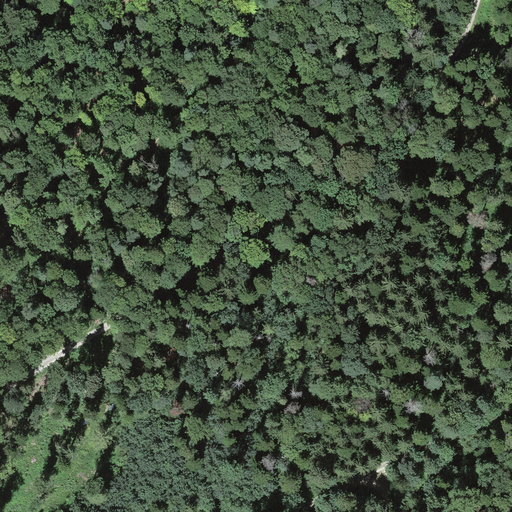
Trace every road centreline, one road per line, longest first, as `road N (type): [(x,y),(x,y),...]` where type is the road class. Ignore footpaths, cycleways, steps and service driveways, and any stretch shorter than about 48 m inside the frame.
road 1 (track): [(0,396),(274,222),(421,89),(462,42),(476,0)]
road 2 (track): [(511,414),(276,511)]
